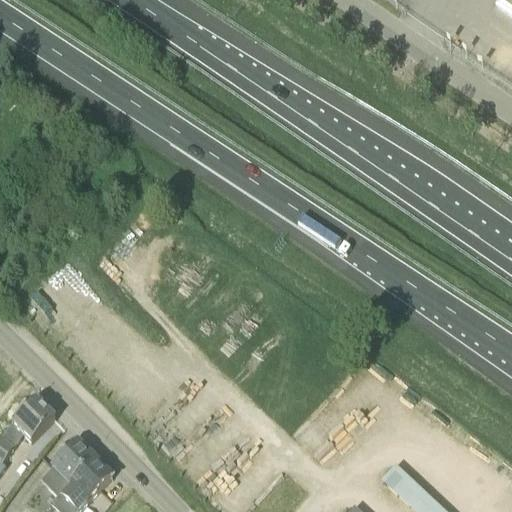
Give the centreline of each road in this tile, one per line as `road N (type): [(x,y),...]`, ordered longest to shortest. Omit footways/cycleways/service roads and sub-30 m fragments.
road 1 (trunk): [(0,15),(511,351)]
road 2 (motorway): [(511,260),(133,0)]
road 3 (tertiary): [(180,511),(0,327)]
road 4 (unclassified): [(511,113),(346,0)]
